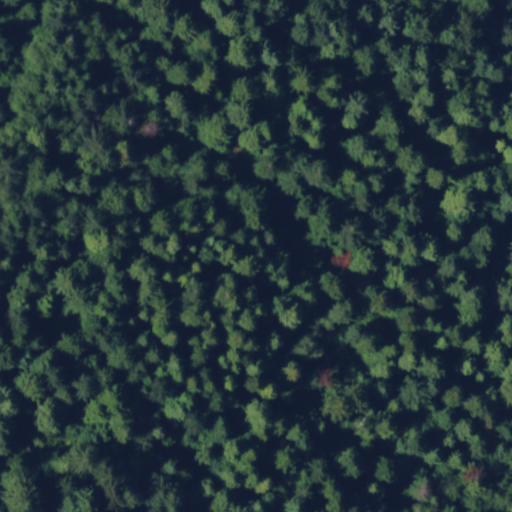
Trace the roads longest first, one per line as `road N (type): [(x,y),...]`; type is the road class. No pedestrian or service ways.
road 1 (residential): [(511,266),(428,144),(387,103)]
road 2 (residential): [(511,383),(389,413)]
